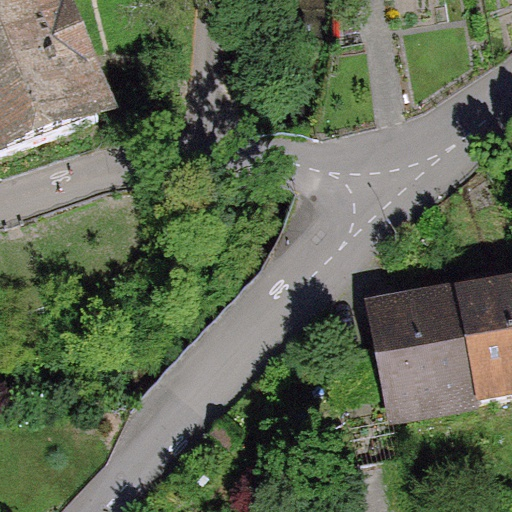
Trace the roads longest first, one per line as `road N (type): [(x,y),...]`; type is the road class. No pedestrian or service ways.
road 1 (residential): [(387,196),(97,511)]
road 2 (residential): [(0,202),(154,156),(218,153),(319,165),(387,196)]
road 3 (residential): [(511,100),(387,196)]
